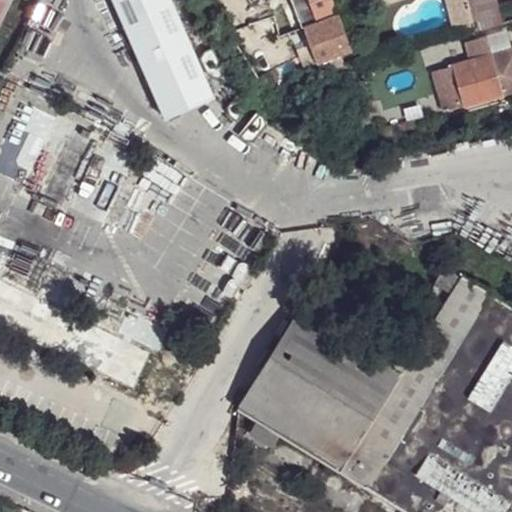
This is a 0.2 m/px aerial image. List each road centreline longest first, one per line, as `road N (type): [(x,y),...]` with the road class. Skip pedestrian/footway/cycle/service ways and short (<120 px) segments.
road 1 (unknown): [(173,138),(108,274),(236,348)]
road 2 (secondary): [(0,458),(113,511)]
